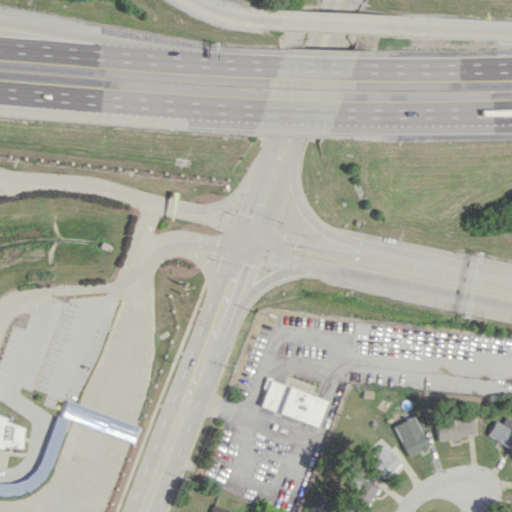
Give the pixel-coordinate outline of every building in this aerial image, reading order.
[(269,379),(259,405),(313,426),(323,400),(269,379)] [(66,399),(60,415),(130,442),(136,426),(66,399)] [(22,427),(4,421),(4,417),(0,415),(0,448),(1,448),(2,446),(21,447),(22,427)] [(56,416),(38,460),(32,471),(25,478),(14,483),(0,481),(0,494),(14,493),(30,489),(41,479),(49,467),(66,420),(56,416)] [(405,456),(425,448),(414,416),(393,424),(405,456)] [(500,423),(493,420),(485,436),(511,449),(511,448),(511,431),(510,430),(511,425),(511,419),(504,416),(500,423)] [(434,419),(435,440),(459,439),(459,434),(473,434),(473,417),(434,419)] [(371,465),(383,478),(400,463),(381,444),(370,454),(376,461),(371,465)] [(368,507),(377,485),(353,474),(344,496),(368,507)]
